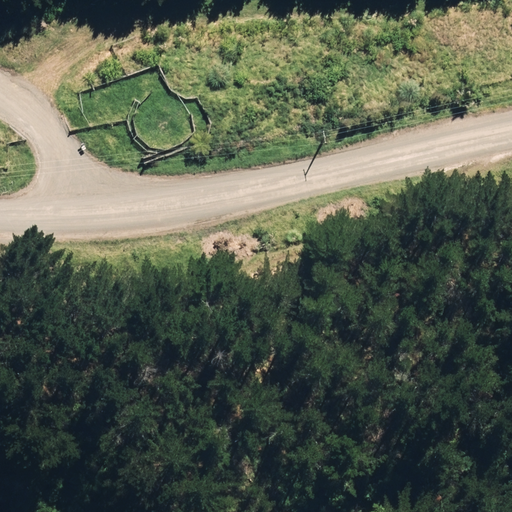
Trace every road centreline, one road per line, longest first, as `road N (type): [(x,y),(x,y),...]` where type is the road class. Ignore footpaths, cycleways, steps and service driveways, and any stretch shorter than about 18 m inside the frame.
road 1 (unclassified): [(79,212),(193,202),(511,133)]
road 2 (unclassified): [(79,212),(42,133),(0,98)]
